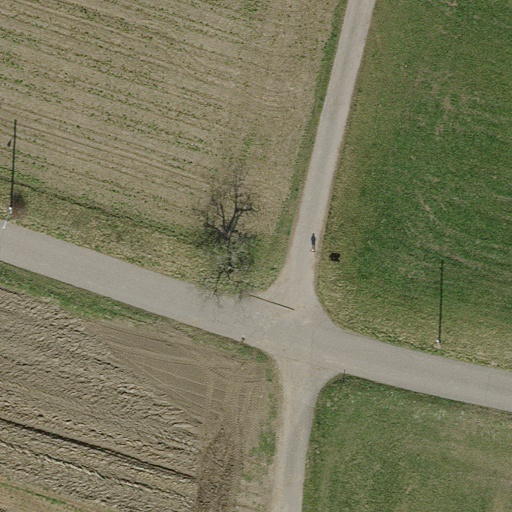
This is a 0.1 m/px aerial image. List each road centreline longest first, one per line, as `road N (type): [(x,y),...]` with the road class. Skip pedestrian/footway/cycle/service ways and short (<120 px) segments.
road 1 (residential): [(511,387),(309,345),(0,241)]
road 2 (track): [(291,511),(312,246),(370,0)]
